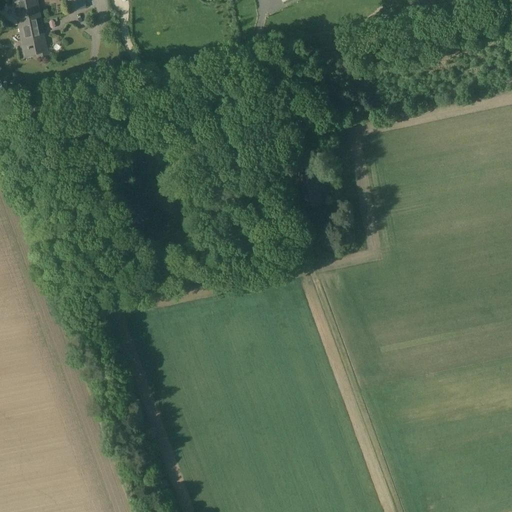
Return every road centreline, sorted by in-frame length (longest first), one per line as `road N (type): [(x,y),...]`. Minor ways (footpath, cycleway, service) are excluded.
road 1 (track): [(398,511),(241,67)]
road 2 (unclassified): [(0,114),(259,63)]
road 3 (track): [(259,63),(511,11)]
